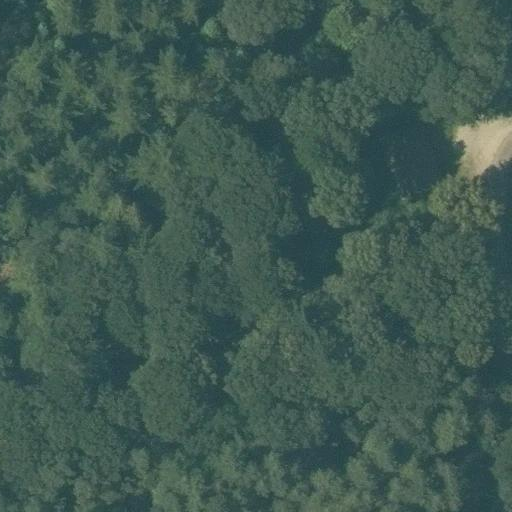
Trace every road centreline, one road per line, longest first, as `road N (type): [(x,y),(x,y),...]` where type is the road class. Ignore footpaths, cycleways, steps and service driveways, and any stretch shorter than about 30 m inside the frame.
road 1 (track): [(496,200),(0,446)]
road 2 (unclassified): [(511,143),(496,200),(511,295)]
